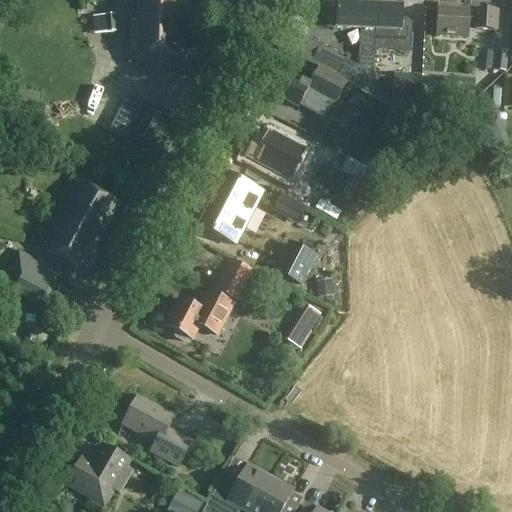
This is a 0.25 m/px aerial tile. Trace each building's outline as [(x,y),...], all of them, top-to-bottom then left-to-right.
[(183,0),(138,0),(137,23),(130,23),(129,65),(145,66),(145,71),(186,72),(188,25),(182,24),(183,0)] [(360,31),(359,56),(374,57),(375,57),(376,31),(375,31),(376,9),(338,7),(337,30),(360,31)] [(402,10),(376,9),(375,31),(376,31),(390,32),(389,52),(411,53),(412,32),(401,32),(402,10)] [(469,12),(438,10),(436,39),(468,41),(468,31),(498,33),(499,13),(475,12),(475,16),(469,16),(469,12)] [(347,64),(320,49),(311,65),(339,80),(347,64)] [(510,54),(497,53),(495,73),(509,74),(510,54)] [(358,57),(356,88),(372,89),(374,57),(359,56),(358,57)] [(346,84),(319,70),(312,84),(294,75),(291,81),(280,75),(269,95),(298,111),(299,107),(325,121),(334,103),(335,104),(346,84)] [(422,77),(395,76),(393,101),(398,101),(398,106),(419,122),(422,77)] [(127,96),(109,129),(154,153),(172,120),(127,96)] [(280,152),(257,139),(247,158),(274,173),(281,161),(290,166),(298,151),(285,143),(280,152)] [(200,229),(224,241),(251,190),(226,178),(223,185),(219,183),(209,203),(212,205),(200,229)] [(118,205),(76,183),(64,205),(67,206),(61,216),(60,215),(41,251),(87,275),(100,249),(96,247),(118,205)] [(281,197),(273,211),(291,220),(298,206),(281,197)] [(258,212),(249,232),(261,237),(270,216),(258,212)] [(301,288),(316,257),(288,243),(273,274),(301,288)] [(61,276),(18,254),(0,287),(0,305),(1,306),(0,308),(0,313),(33,331),(44,311),(53,316),(63,297),(53,291),(61,276)] [(252,273),(232,262),(216,292),(236,303),(252,273)] [(232,307),(215,297),(206,293),(197,311),(180,302),(166,328),(176,333),(175,337),(176,340),(184,344),(187,343),(190,341),(192,342),(200,328),(216,337),(232,307)] [(322,317),(307,307),(286,340),(298,348),(309,332),(312,334),(322,317)] [(175,419),(138,399),(123,427),(156,445),(151,454),(179,469),(192,444),(168,432),(175,419)] [(208,439),(219,436),(213,416),(202,418),(208,439)] [(128,464),(108,452),(98,469),(86,462),(78,475),(76,474),(69,487),(92,500),(91,502),(105,510),(113,496),(110,495),(128,464)] [(244,511),(253,511),(271,481),(248,468),(238,486),(228,480),(212,507),(221,511),(223,511),(228,503),(244,511)] [(271,481),(253,511),(283,511),(294,494),(271,481)] [(199,511),(202,506),(178,492),(167,511),(199,511)]
